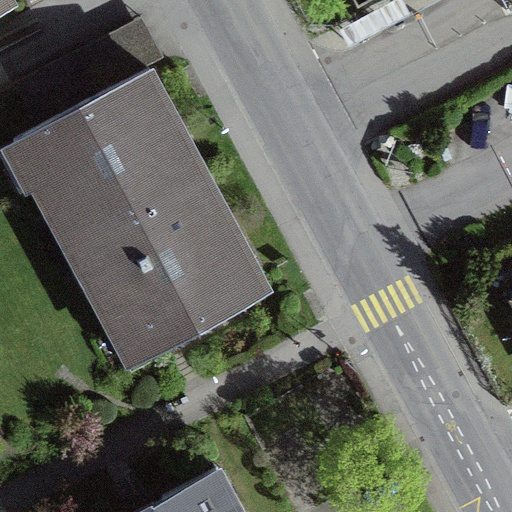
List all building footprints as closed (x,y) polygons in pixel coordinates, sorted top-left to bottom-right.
[(403,0),(390,0),(339,28),(349,46),(410,12),(403,0)] [(140,18),(77,52),(99,93),(148,67),(162,60),(140,18)] [(11,85),(35,128),(99,93),(77,52),(76,50),(11,85)] [(73,221),(82,238),(204,171),(180,127),(148,67),(35,128),(15,139),(62,226),(73,221)] [(236,231),(204,171),(82,238),(91,255),(81,261),(120,333),(130,327),(145,354),(222,311),(217,302),(261,278),(236,231)] [(240,511),(216,466),(131,511),(240,511)]
